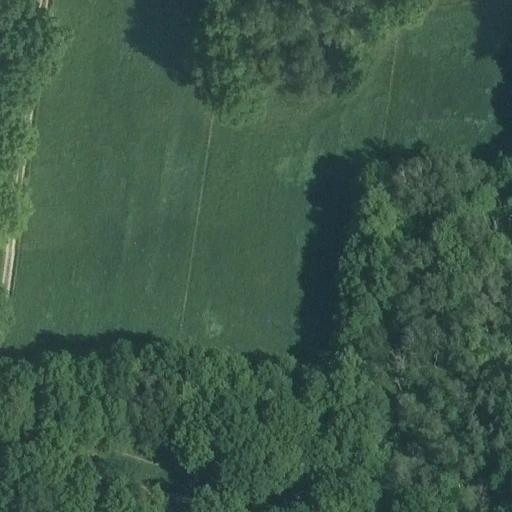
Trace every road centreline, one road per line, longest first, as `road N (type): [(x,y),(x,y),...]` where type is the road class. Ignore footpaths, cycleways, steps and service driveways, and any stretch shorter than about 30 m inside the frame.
road 1 (track): [(45,0),(0,303)]
road 2 (track): [(117,511),(0,482)]
